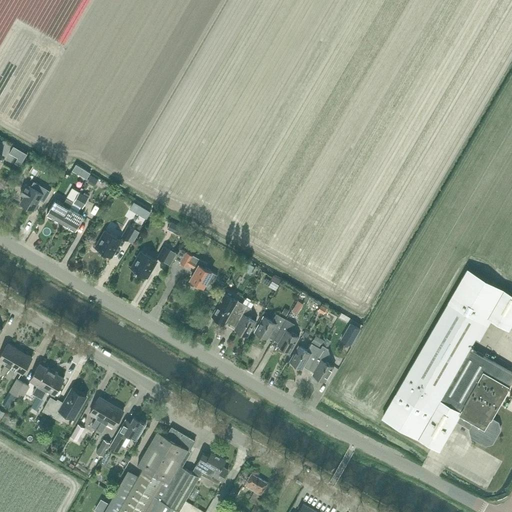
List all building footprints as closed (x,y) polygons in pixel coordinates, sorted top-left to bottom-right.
[(22,150),(15,162),(20,165),(28,153),(22,150)] [(77,163),(73,169),(79,173),(83,166),(77,163)] [(33,165),(30,171),(37,175),(40,169),(33,165)] [(51,190),(34,180),(30,187),(26,184),(21,193),(25,196),(21,203),(34,210),(42,196),(46,199),(51,190)] [(73,187),(67,198),(73,202),(79,191),(73,187)] [(75,230),(81,220),(84,215),(78,212),(81,207),(82,207),(89,197),(80,191),(79,191),(73,202),(62,222),(75,230)] [(55,199),(47,213),(62,222),(73,202),(67,198),(63,203),(55,199)] [(139,207),(133,204),(130,210),(135,213),(139,207)] [(143,207),(139,214),(147,218),(151,211),(143,207)] [(168,229),(180,235),(183,228),(171,222),(168,229)] [(121,236),(129,240),(136,229),(128,224),(121,236)] [(112,255),(122,239),(106,229),(95,247),(101,250),(102,250),(112,255)] [(197,233),(194,232),(187,245),(189,246),(196,235),(204,240),(206,237),(197,232),(197,233)] [(157,257),(165,261),(171,249),(164,245),(157,257)] [(148,276),(158,259),(141,250),(131,268),(137,271),(137,270),(148,276)] [(193,254),(193,255),(187,251),(180,262),(187,267),(189,264),(196,269),(191,278),(197,282),(196,283),(202,286),(202,284),(204,285),(205,284),(208,285),(211,280),(213,281),(217,274),(213,272),(214,271),(205,266),(208,262),(193,254)] [(243,270),(250,274),(254,266),(248,262),(243,270)] [(480,339),(489,324),(491,319),(509,329),(511,324),(511,293),(468,268),(449,301),(384,415),(441,448),(456,420),(470,428),(472,437),(485,445),(493,443),(501,429),(499,422),(491,417),(510,385),(509,385),(511,379),(511,371),(470,347),(477,336),(480,339)] [(276,290),(282,279),(275,275),(268,285),(276,290)] [(243,303),(240,301),(225,292),(212,315),(224,323),(226,320),(231,323),(243,303)] [(259,305),(261,299),(253,295),(250,301),(259,305)] [(209,296),(206,302),(211,305),(215,300),(209,296)] [(298,299),(292,310),(298,313),(304,302),(298,299)] [(243,303),(231,323),(236,326),(235,329),(247,336),(257,320),(248,315),(252,308),(251,307),(243,303)] [(328,307),(322,304),(318,310),(324,314),(328,307)] [(274,339),(286,318),(277,313),(273,320),(264,314),(255,331),(267,338),(269,336),(274,339)] [(300,336),(291,331),(295,324),(286,318),(274,339),(279,342),(278,344),(291,352),(300,336)] [(350,322),(341,338),(351,344),(360,328),(350,322)] [(316,335),(312,342),(319,347),(324,339),(316,335)] [(309,368),(321,348),(319,347),(312,342),(308,349),(299,344),(290,360),(303,368),(304,365),(309,368)] [(0,372),(5,375),(20,350),(8,343),(0,356),(0,360),(5,364),(0,372)] [(321,348),(309,368),(314,371),(313,374),(325,381),(335,365),(326,360),(330,353),(329,347),(323,344),(321,348)] [(15,370),(22,374),(32,357),(20,350),(5,375),(10,378),(15,370)] [(37,396),(53,369),(41,362),(30,380),(37,385),(33,393),(37,396)] [(54,395),(65,377),(53,369),(37,396),(42,399),(47,391),(54,395)] [(16,395),(24,382),(17,378),(9,391),(10,391),(15,394),(16,395)] [(24,382),(16,395),(23,399),(30,386),(24,382)] [(65,414),(74,418),(87,396),(72,387),(62,405),(56,401),(49,413),(61,420),(65,414)] [(10,391),(6,397),(12,400),(15,394),(10,391)] [(97,429),(112,403),(100,396),(90,413),(97,417),(92,426),(97,429)] [(49,413),(56,401),(50,397),(43,410),(49,413)] [(107,423),(114,427),(124,410),(112,403),(97,429),(102,432),(107,423)] [(131,436),(137,439),(146,423),(134,416),(129,424),(124,421),(109,446),(118,451),(127,436),(130,437),(131,436)] [(85,427),(78,423),(71,436),(77,440),(85,427)] [(192,472),(179,464),(188,449),(189,450),(195,440),(172,427),(167,434),(164,432),(164,434),(157,430),(138,464),(144,467),(138,477),(128,471),(105,511),(179,511),(200,476),(192,472)] [(103,456),(111,442),(104,438),(96,452),(103,456)] [(220,480),(221,481),(228,469),(222,465),(226,459),(212,451),(209,455),(204,452),(192,472),(200,476),(202,473),(219,483),(220,480)] [(111,455),(107,453),(102,462),(106,464),(111,455)] [(259,494),(261,495),(268,483),(252,473),(244,485),(254,491),(249,500),(255,504),(252,510),(256,511),(259,511),(265,503),(257,498),(259,494)] [(244,484),(240,481),(233,494),(237,496),(244,484)] [(319,511),(304,503),(298,511),(319,511)]
